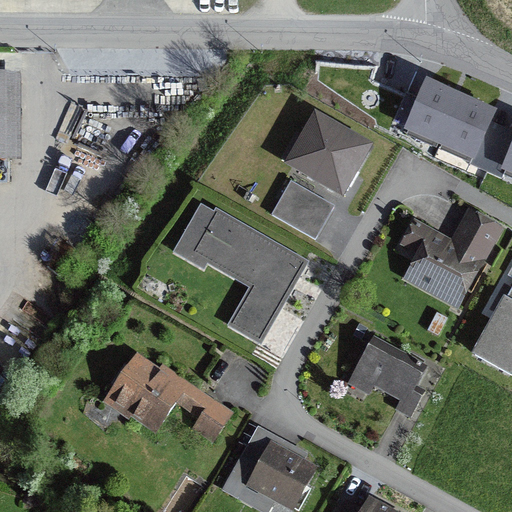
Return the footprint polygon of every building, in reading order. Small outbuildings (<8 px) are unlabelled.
[(0,161),(21,161),(22,72),(0,72),(0,161)] [(471,159),(492,115),(475,107),(449,95),(431,86),(410,131),(471,159)] [(287,161),(285,164),(341,196),(351,179),(370,146),(314,114),(300,138),(295,135),(282,158),(287,161)] [(271,216),(316,240),(335,205),(290,180),(271,216)] [(305,264),(217,214),(216,215),(200,206),(185,232),(202,242),(195,254),(250,285),(227,326),(259,345),(294,284),(305,264)] [(466,225),(458,239),(486,254),(499,230),(472,215),(466,225)] [(408,275),(460,304),(482,261),(465,252),(434,234),(435,232),(417,222),(404,246),(419,255),(408,275)] [(511,268),(489,308),(495,311),(471,355),(511,378),(511,376),(511,268)] [(448,319),(437,313),(428,330),(439,336),(448,319)] [(374,388),(400,402),(396,410),(411,419),(426,391),(418,387),(429,367),(374,337),(347,384),(369,397),(374,388)] [(131,418),(156,435),(177,404),(186,391),(161,374),(137,357),(102,403),(128,421),(131,418)] [(213,443),(233,413),(227,409),(191,384),(186,391),(177,404),(199,419),(192,428),(213,443)] [(295,509),(316,471),(303,464),(306,457),(293,450),(291,453),(289,457),(270,447),(260,466),(244,457),(229,483),(246,492),(251,484),(295,509)] [(22,502),(31,505),(34,496),(25,493),(22,502)] [(396,511),(370,497),(363,509),(346,499),(338,511),(396,511)]
